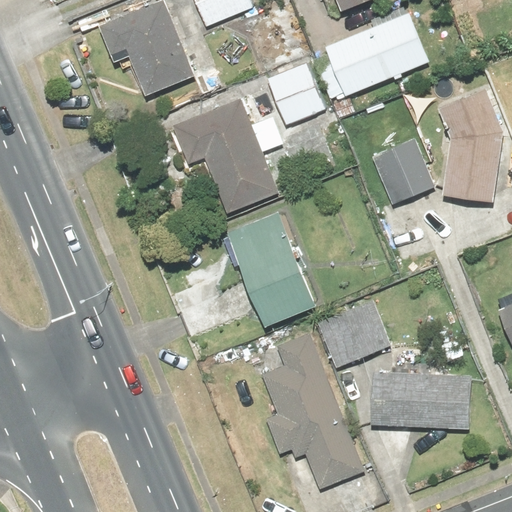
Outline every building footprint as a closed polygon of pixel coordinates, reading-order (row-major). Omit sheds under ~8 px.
[(255,0),(198,0),(210,28),(259,9),(255,0)] [(370,0),(331,0),(336,13),(370,0)] [(195,78),(164,2),(98,29),(113,64),(128,57),(145,99),(195,78)] [(325,48),(345,98),(429,64),(409,14),(325,48)] [(313,62),(271,78),(291,129),(332,113),(313,62)] [(437,109),(449,142),(441,200),(492,207),(502,134),(485,91),(437,109)] [(278,193),(240,100),(172,128),(187,166),(204,159),(226,214),(278,193)] [(421,136),(376,153),(396,207),(442,189),(421,136)] [(278,215),(226,235),(263,330),(315,310),(278,215)] [(423,334),(410,300),(383,311),(377,297),(322,319),(341,367),(423,334)] [(511,303),(497,310),(511,346),(511,345),(511,303)] [(365,474),(308,334),(277,347),(285,366),(262,376),(278,416),(267,421),(280,454),(292,449),(296,459),(306,455),(320,491),(365,474)] [(372,371),(369,427),(469,432),(472,376),(372,371)]
